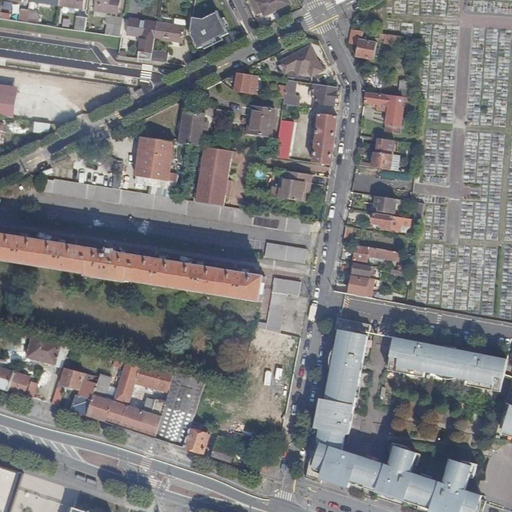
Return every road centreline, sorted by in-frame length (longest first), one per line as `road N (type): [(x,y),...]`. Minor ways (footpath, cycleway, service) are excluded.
road 1 (residential): [(279,511),(352,89),(319,18)]
road 2 (primary): [(44,442),(91,472),(207,509),(252,509)]
road 3 (primary): [(252,509),(210,480),(88,444),(44,442)]
road 4 (residential): [(0,177),(194,79)]
road 5 (residential): [(0,52),(194,79)]
